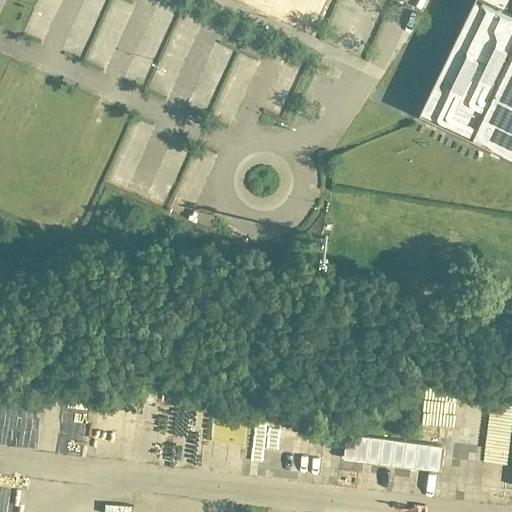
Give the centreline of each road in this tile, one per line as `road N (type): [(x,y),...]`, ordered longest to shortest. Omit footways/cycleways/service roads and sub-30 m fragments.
road 1 (unclassified): [(293,156),(276,144),(235,147),(217,189),(225,210),(243,224),(266,227),(301,200),(303,177)]
road 2 (unclassified): [(407,0),(360,93),(293,156)]
